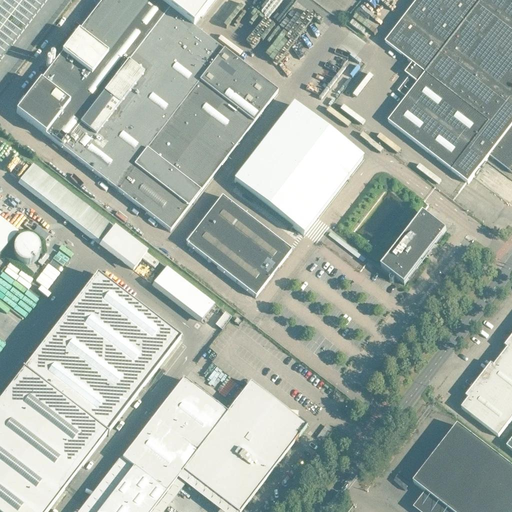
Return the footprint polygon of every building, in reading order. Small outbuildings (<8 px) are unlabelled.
[(1,0),(0,2),(0,61),(47,0),(1,0)] [(28,98),(16,114),(170,233),(277,94),(193,29),(215,0),(104,0),(37,86),(28,98)] [(511,0),(419,0),(386,44),(425,75),(419,83),(410,76),(398,92),(407,99),(388,123),(468,185),(490,157),(511,174),(511,0)] [(76,25),(67,36),(64,41),(69,45),(81,29),(76,25)] [(66,49),(61,45),(52,57),(57,61),(66,49)] [(37,86),(32,82),(23,94),(28,98),(37,86)] [(303,237),(362,160),(293,106),(234,183),(303,237)] [(292,252),(222,198),(185,245),(255,299),(292,252)] [(381,268),(393,277),(405,286),(428,256),(429,257),(432,252),(431,252),(447,232),(423,214),(381,268)] [(114,229),(101,246),(133,271),(143,259),(147,254),(114,229)] [(13,250),(13,253),(13,255),(14,257),(15,260),(17,262),(18,263),(21,264),(23,265),(25,266),(28,266),(30,265),(32,264),(34,263),(36,262),(38,260),(39,257),(39,255),(40,253),(39,250),(39,248),(38,246),(36,244),(34,242),(32,241),(30,240),(28,239),(25,239),(23,240),(21,241),(18,242),(17,244),(15,246),(14,248),(13,250)] [(49,257),(45,254),(37,264),(42,267),(49,257)] [(143,259),(152,266),(156,261),(147,254),(143,259)] [(52,281),(61,269),(55,264),(46,277),(52,281)] [(164,275),(151,293),(202,330),(215,311),(164,275)] [(0,403),(0,511),(49,511),(107,437),(108,438),(108,437),(107,436),(180,342),(97,277),(24,372),(23,371),(22,372),(23,373),(0,403)] [(38,282),(33,293),(43,297),(48,287),(38,282)] [(221,332),(230,320),(231,319),(225,314),(215,327),(221,332)] [(511,343),(501,359),(511,367),(511,343)] [(511,367),(501,359),(485,379),(482,377),(479,382),(511,407),(511,367)] [(152,511),(183,473),(227,415),(183,381),(162,408),(122,461),(133,470),(100,511),(152,511)] [(511,420),(511,407),(479,382),(475,387),(477,389),(461,409),(499,438),(511,420)] [(306,428),(297,421),(295,422),(287,416),(288,414),(286,413),(287,413),(250,385),(227,415),(183,473),(233,511),(241,511),(294,444),(306,428)] [(413,484),(425,494),(449,511),(511,511),(511,469),(458,427),(413,484)]
